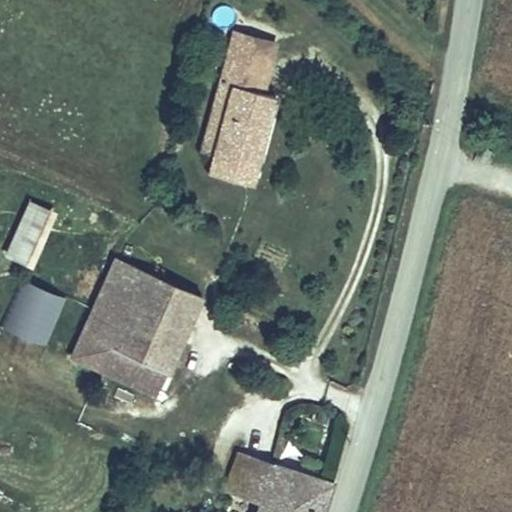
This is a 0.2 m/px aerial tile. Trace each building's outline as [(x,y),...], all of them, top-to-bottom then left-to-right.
[(236,95),(217,164),(257,175),(276,107),(268,105),(274,83),(227,70),(221,91),(236,95)] [(203,160),(217,164),(236,95),(221,91),(203,160)] [(257,175),(217,164),(213,180),(252,191),(257,175)] [(31,250),(46,256),(57,228),(42,222),(31,250)] [(117,257),(72,358),(150,393),(196,293),(117,257)] [(17,274),(0,323),(0,324),(46,340),(63,290),(17,274)] [(236,453),(218,496),(248,511),(247,511),(312,511),(321,493),(236,453)]
